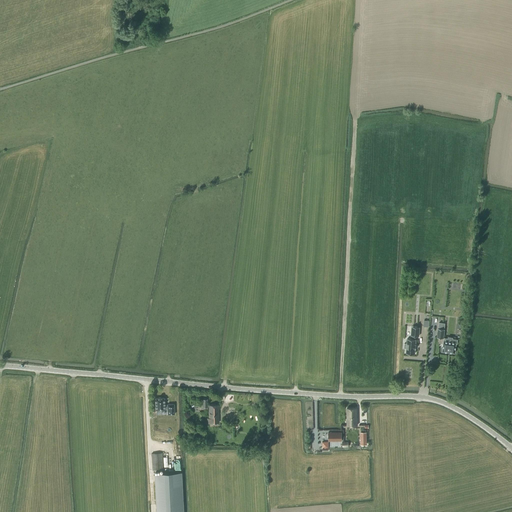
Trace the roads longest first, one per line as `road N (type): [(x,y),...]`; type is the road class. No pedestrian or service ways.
road 1 (tertiary): [(511,449),(430,397),(0,365)]
road 2 (track): [(0,94),(158,48)]
